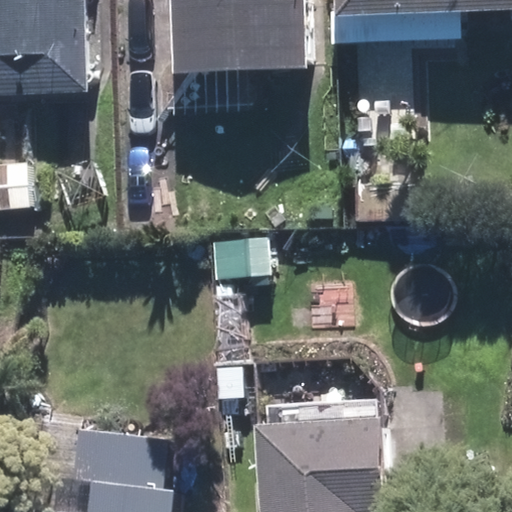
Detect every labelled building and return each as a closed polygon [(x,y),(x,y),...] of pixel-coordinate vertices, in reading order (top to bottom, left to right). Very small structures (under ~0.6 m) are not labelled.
[(0,0),(0,96),(99,94),(96,0),(0,0)] [(324,74),(321,0),(186,0),(189,78),(324,74)] [(511,0),(344,0),(345,15),(346,28),(466,21),(511,18),(511,0)] [(41,162),(0,160),(0,214),(39,217),(41,162)] [(359,184),(360,221),(413,219),(413,182),(359,184)] [(397,511),(391,415),(264,425),(270,511),(397,511)] [(182,511),(185,495),(172,493),(178,442),(88,432),(82,476),(51,473),(46,511),(182,511)]
